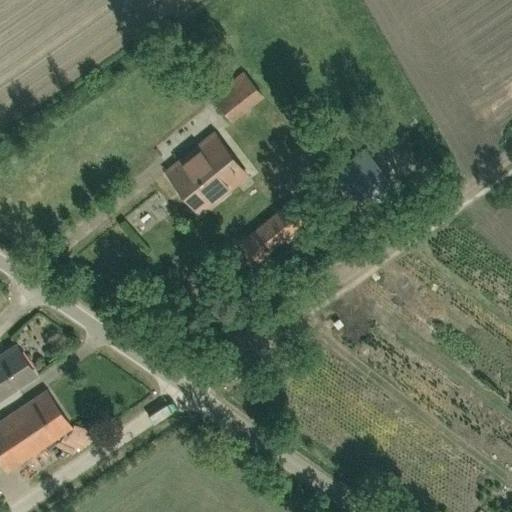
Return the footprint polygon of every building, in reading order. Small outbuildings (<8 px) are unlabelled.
[(231,120),(262,95),(243,72),(213,97),(231,120)] [(199,213),(247,175),(215,133),(166,171),(199,213)] [(368,211),(397,188),(364,147),(335,170),(368,211)] [(279,207),(253,228),(264,242),(270,249),(275,245),(296,228),(279,207)] [(0,355),(0,398),(35,375),(18,349),(4,359),(1,355),(0,355)] [(0,460),(7,471),(72,427),(47,390),(0,421),(0,460)]
